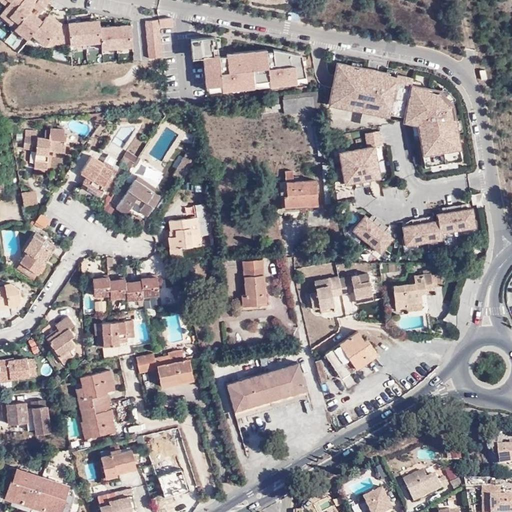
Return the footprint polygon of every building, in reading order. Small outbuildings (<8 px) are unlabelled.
[(0,14),(0,16),(15,27),(29,10),(33,5),(24,0),(12,0),(6,7),(0,14)] [(24,0),(33,5),(29,10),(38,16),(50,0),(24,0)] [(15,27),(13,29),(27,39),(32,34),(44,20),(38,16),(29,10),(15,27)] [(44,20),(32,34),(45,45),(63,25),(50,13),(44,20)] [(67,21),(70,44),(101,42),(99,25),(97,19),(67,21)] [(172,19),(158,21),(159,28),(173,27),(172,19)] [(63,25),(45,45),(70,44),(67,21),(63,25)] [(144,21),(149,56),(162,56),(159,28),(158,21),(144,21)] [(133,48),(130,23),(99,25),(101,42),(102,51),(133,48)] [(265,48),(225,52),(225,56),(227,71),(251,69),(268,66),(265,51),(265,48)] [(294,65),(296,77),(304,76),(301,55),(272,48),(272,50),(274,66),(294,65)] [(269,51),(265,51),(268,66),(274,66),(272,50),(269,51)] [(218,54),(201,55),(205,91),(221,91),(220,72),(219,57),(218,54)] [(222,57),(219,57),(220,72),(227,71),(225,56),(222,57)] [(351,65),(337,62),(330,98),(333,99),(353,103),(353,106),(370,109),(371,107),(390,110),(389,112),(405,115),(406,110),(419,112),(425,166),(440,163),(441,167),(447,166),(447,162),(462,160),(453,104),(439,90),(411,84),(412,77),(396,74),(396,76),(386,74),(387,72),(379,71),(378,75),(373,74),(369,73),(369,69),(360,67),(360,69),(351,67),(351,65)] [(274,66),(268,66),(270,85),(296,83),(296,77),(294,65),(274,66)] [(268,66),(251,69),(254,88),(270,85),(268,66)] [(227,71),(220,72),(221,91),(254,88),(251,69),(227,71)] [(318,91),(282,94),(282,99),(313,96),(319,95),(318,91)] [(322,110),(319,95),(313,96),(315,111),(322,110)] [(313,96),(282,99),(284,114),(315,111),(313,96)] [(353,103),(333,99),(332,105),(352,109),(353,106),(353,103)] [(371,107),(370,109),(370,111),(389,115),(389,112),(390,110),(371,107)] [(406,110),(405,115),(405,117),(408,118),(412,118),(414,135),(420,134),(418,119),(419,112),(406,110)] [(99,125),(107,111),(103,112),(89,113),(89,116),(92,116),(95,123),(96,124),(99,125)] [(50,127),(49,138),(49,139),(50,139),(54,139),(66,141),(66,134),(64,134),(64,129),(50,127)] [(340,152),(345,183),(355,181),(356,188),(371,185),(370,179),(380,177),(375,146),(382,145),(380,130),(365,133),(368,147),(340,152)] [(25,135),(23,148),(32,149),(34,137),(25,135)] [(49,139),(49,138),(37,137),(34,168),(48,169),(50,139),(49,139)] [(64,157),(66,141),(54,139),(52,155),(64,157)] [(183,180),(200,154),(190,147),(173,173),(183,180)] [(126,151),(123,158),(134,162),(137,154),(126,151)] [(104,163),(91,154),(80,172),(87,176),(82,182),(88,186),(86,189),(98,197),(100,194),(101,194),(117,170),(105,162),(104,163)] [(285,181),(282,182),(284,207),(317,205),(316,180),(294,181),(293,170),(285,170),(285,181)] [(160,196),(135,179),(116,208),(126,214),(137,196),(145,201),(139,210),(147,216),(160,196)] [(34,190),(21,192),(24,206),(36,203),(34,190)] [(200,235),(209,234),(206,203),(196,205),(197,217),(169,220),(170,229),(174,229),(175,236),(171,236),(168,237),(171,257),(202,254),(200,235)] [(438,214),(439,220),(441,231),(475,225),(472,208),(462,210),(461,203),(447,205),(448,212),(438,214)] [(368,209),(354,219),(375,249),(389,238),(383,230),(389,226),(380,214),(374,218),(368,209)] [(41,213),(35,221),(44,227),(49,219),(41,213)] [(414,225),(404,226),(407,244),(442,238),(441,231),(439,220),(429,222),(428,215),(412,218),(414,225)] [(50,250),(52,252),(56,246),(36,232),(23,250),(26,252),(20,262),(17,268),(33,279),(37,273),(38,274),(45,262),(43,261),(50,250)] [(45,262),(52,252),(50,250),(43,261),(45,262)] [(263,260),(242,261),(245,294),(241,294),(242,306),(267,304),(263,260)] [(339,278),(341,293),(354,291),(355,298),(372,294),(368,272),(339,278)] [(414,283),(409,283),(392,285),(395,310),(410,308),(410,310),(423,309),(422,293),(434,292),(433,287),(431,274),(431,273),(413,275),(414,283)] [(431,274),(433,287),(442,286),(441,273),(431,274)] [(332,296),(342,294),(341,293),(339,278),(338,275),(314,281),(316,292),(309,293),(312,307),(319,305),(319,308),(334,305),(332,296)] [(110,294),(109,280),(109,276),(92,278),(94,296),(110,294)] [(141,277),(141,280),(142,296),(159,294),(157,276),(141,277)] [(125,278),(109,280),(110,294),(111,298),(127,296),(125,281),(125,278)] [(141,280),(125,281),(127,296),(127,299),(142,298),(142,296),(141,280)] [(4,286),(0,286),(0,309),(20,306),(19,303),(21,300),(19,289),(10,282),(4,284),(4,286)] [(372,294),(355,298),(356,303),(374,299),(372,294)] [(159,296),(147,297),(148,307),(160,306),(159,296)] [(61,333),(48,342),(64,364),(75,354),(77,346),(71,338),(75,335),(69,328),(75,324),(68,315),(55,325),(58,329),(61,333)] [(133,320),(94,323),(95,335),(97,335),(98,347),(120,345),(120,342),(127,341),(126,337),(134,336),(133,320)] [(46,338),(48,342),(61,333),(58,329),(46,338)] [(357,331),(324,353),(341,378),(378,354),(366,337),(363,339),(357,331)] [(33,338),(27,340),(33,353),(38,350),(33,338)] [(155,352),(134,356),(138,373),(158,369),(162,386),(194,380),(189,358),(184,359),(182,348),(168,351),(168,354),(156,356),(155,352)] [(201,356),(189,358),(191,368),(202,366),(201,356)] [(27,357),(18,358),(18,360),(8,362),(8,358),(0,359),(0,379),(0,382),(11,380),(11,379),(37,375),(35,358),(28,359),(27,357)] [(321,359),(315,360),(319,380),(325,379),(321,359)] [(298,363),(226,384),(235,414),(307,393),(298,363)] [(85,407),(111,401),(109,391),(115,390),(111,369),(79,376),(81,386),(85,407)] [(79,408),(85,407),(81,386),(75,388),(79,408)] [(31,401),(33,413),(34,425),(36,433),(50,431),(47,406),(46,406),(45,400),(31,401)] [(113,408),(111,401),(85,407),(79,408),(82,421),(88,420),(92,437),(116,431),(113,417),(111,417),(108,409),(113,408)] [(34,425),(33,413),(28,413),(27,402),(6,403),(6,404),(7,415),(8,424),(16,423),(17,427),(34,425)] [(88,420),(82,421),(80,421),(84,439),(92,437),(88,420)] [(192,470),(178,426),(142,435),(148,451),(148,450),(157,447),(158,452),(170,448),(174,460),(179,459),(184,473),(192,470)] [(511,462),(511,440),(509,441),(508,446),(496,446),(499,464),(511,462)] [(148,450),(162,493),(164,498),(189,490),(186,481),(184,473),(179,459),(174,460),(170,448),(158,452),(157,447),(148,450)] [(131,449),(100,456),(106,478),(117,475),(117,473),(136,469),(131,449)] [(384,463),(374,467),(379,482),(389,478),(384,463)] [(455,464),(444,469),(449,480),(460,476),(455,464)] [(403,477),(413,498),(447,481),(444,474),(438,478),(434,472),(427,476),(423,467),(403,477)] [(32,506),(42,476),(17,468),(5,472),(0,485),(0,492),(5,495),(5,497),(32,506)] [(195,478),(192,470),(184,473),(186,481),(195,478)] [(68,485),(42,476),(32,506),(50,511),(70,511),(76,498),(72,486),(68,485)] [(382,487),(364,497),(372,511),(384,511),(392,507),(382,487)] [(493,506),(492,511),(511,511),(511,497),(501,498),(501,491),(484,491),(484,506),(493,506)] [(100,506),(101,511),(124,511),(133,510),(130,499),(100,506)]
